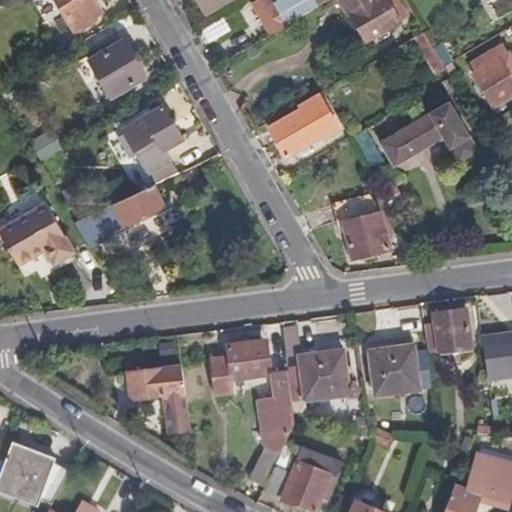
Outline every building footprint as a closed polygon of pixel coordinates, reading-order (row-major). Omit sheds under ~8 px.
[(101,12),(94,0),(56,0),(73,29),(101,12)] [(229,0),(201,0),(208,12),(229,0)] [(282,24),(285,27),(318,7),(313,0),(278,0),(272,4),(269,0),(262,0),(249,8),(265,34),(282,24)] [(342,0),(351,15),(354,13),(369,40),(401,22),(388,0),(342,0)] [(399,0),(388,0),(401,22),(409,17),(399,0)] [(205,46),(231,31),(224,19),(198,34),(205,46)] [(447,67),(426,33),(416,39),(437,76),(448,70),(447,67)] [(111,98),(146,78),(124,41),(89,61),(111,98)] [(511,50),(507,42),(495,49),(473,62),(479,72),(476,75),(488,95),(484,98),(495,117),(508,109),(505,103),(511,98),(511,50)] [(408,52),(404,45),(392,52),(396,59),(408,52)] [(0,91),(0,92),(12,113),(18,109),(9,93),(12,91),(9,86),(0,91)] [(322,93),(301,105),(303,109),(271,129),(288,158),(320,139),(323,142),(344,130),(322,93)] [(481,151),(454,101),(386,140),(400,164),(448,136),(463,161),(481,151)] [(151,179),(173,167),(164,151),(181,140),(162,107),(123,129),(151,179)] [(355,135),(374,168),(384,162),(365,129),(355,135)] [(40,160),(64,146),(55,132),(32,145),(40,160)] [(70,184),(58,191),(75,221),(88,215),(70,184)] [(163,203),(154,184),(88,215),(75,221),(89,244),(107,235),(106,230),(163,203)] [(371,195),(334,202),(339,223),(345,221),(354,258),(392,249),(383,212),(371,195)] [(44,199),(0,224),(0,231),(17,260),(45,244),(53,259),(72,247),(44,199)] [(472,347),(468,310),(435,313),(436,326),(428,327),(431,352),(472,347)] [(283,328),(288,367),(301,365),(300,355),(301,355),(297,326),(283,328)] [(488,381),(511,377),(511,332),(482,337),(488,381)] [(369,339),(371,350),(414,345),(413,334),(369,339)] [(263,340),(228,344),(230,358),(211,361),(215,394),(236,392),(233,379),(268,375),(263,340)] [(182,365),(179,344),(170,346),(173,366),(182,365)] [(414,345),(371,350),(376,395),(420,389),(414,345)] [(300,355),(301,365),(288,367),(289,373),(292,400),(305,399),(350,393),(344,349),(301,355),(300,355)] [(169,431),(191,428),(182,365),(173,366),(128,372),(132,398),(164,395),(169,431)] [(292,400),(289,373),(274,375),(277,399),(278,408),(293,407),(292,400)] [(265,450),(280,456),(285,445),(295,422),(293,407),(278,408),(277,399),(259,401),(265,450)] [(374,414),(365,416),(367,427),(373,427),(377,427),(374,414)] [(367,427),(365,416),(355,417),(355,426),(367,427)] [(476,435),(495,436),(493,426),(477,424),(476,435)] [(368,440),(369,438),(373,427),(367,427),(355,426),(353,426),(351,432),(368,440)] [(393,435),(373,427),(369,438),(388,447),(393,435)] [(286,471),(275,467),(265,488),(264,491),(315,511),(317,511),(337,466),(342,467),(348,452),(309,436),(293,474),(286,471)] [(58,459),(15,442),(0,482),(0,483),(54,504),(73,468),(56,462),(58,459)] [(280,456),(275,467),(286,471),(295,450),(285,445),(280,456)] [(511,456),(485,449),(483,456),(479,455),(469,491),(455,487),(445,511),(475,511),(482,495),(510,503),(511,495),(511,456)] [(275,467),(280,456),(265,450),(251,482),(265,488),(275,467)] [(383,511),(358,502),(353,511),(383,511)]
